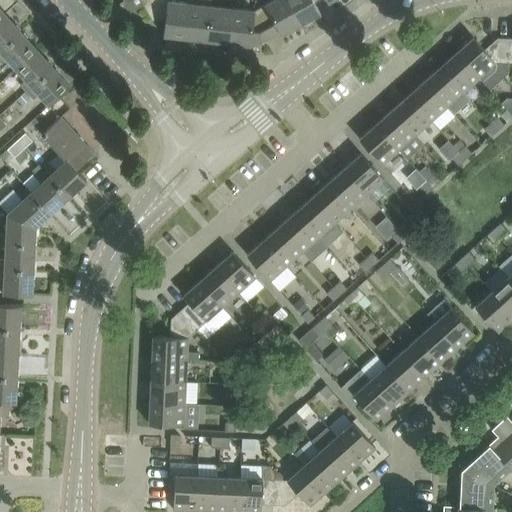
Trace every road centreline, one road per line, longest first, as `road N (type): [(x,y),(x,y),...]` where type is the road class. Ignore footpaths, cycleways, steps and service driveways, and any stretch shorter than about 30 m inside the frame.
road 1 (tertiary): [(80,488),(95,294),(153,201),(208,150)]
road 2 (residential): [(139,307),(141,295),(324,138)]
road 3 (tertiary): [(208,150),(68,0)]
road 4 (residential): [(403,469),(404,441),(498,358),(511,360)]
road 5 (tertiary): [(282,92),(417,0)]
